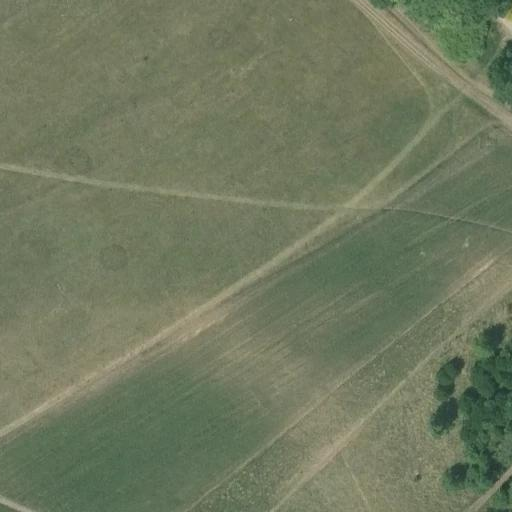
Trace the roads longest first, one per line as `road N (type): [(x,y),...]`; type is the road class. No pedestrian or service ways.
road 1 (track): [(0,455),(511,157)]
road 2 (track): [(359,0),(511,129)]
road 3 (unknown): [(511,100),(389,0)]
